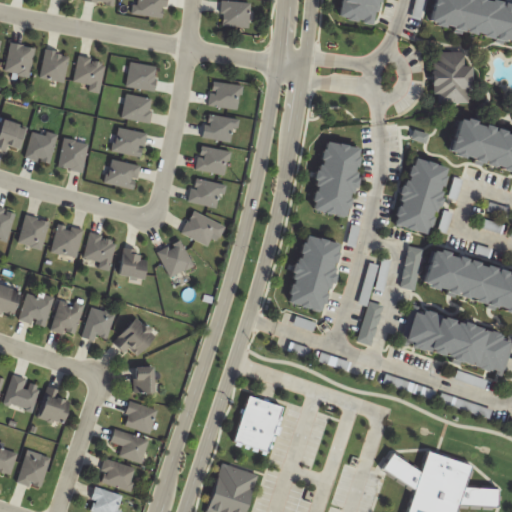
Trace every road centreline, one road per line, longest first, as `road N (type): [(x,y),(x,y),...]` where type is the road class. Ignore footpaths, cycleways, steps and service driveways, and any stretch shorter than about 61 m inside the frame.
road 1 (tertiary): [(285,0),(245,244),(157,511)]
road 2 (tertiary): [(186,511),(275,235),(311,0)]
road 3 (residential): [(0,10),(303,68)]
road 4 (residential): [(153,216),(164,197),(197,0)]
road 5 (residential): [(0,177),(153,216)]
road 6 (residential): [(59,511),(99,379)]
